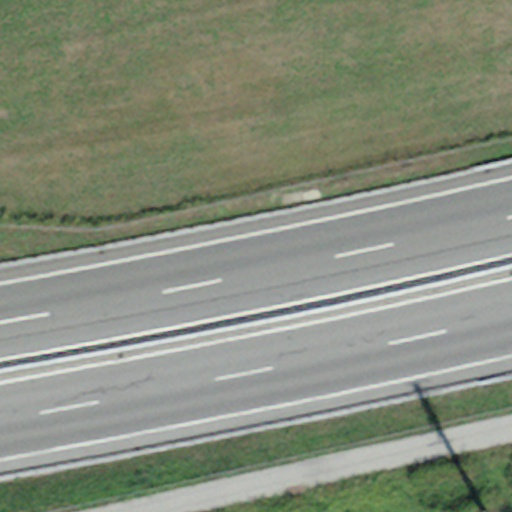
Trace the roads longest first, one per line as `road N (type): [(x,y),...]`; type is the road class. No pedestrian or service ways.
road 1 (motorway): [(0,414),(243,370),(511,308)]
road 2 (motorway): [(511,217),(0,323)]
road 3 (track): [(153,511),(511,429)]
